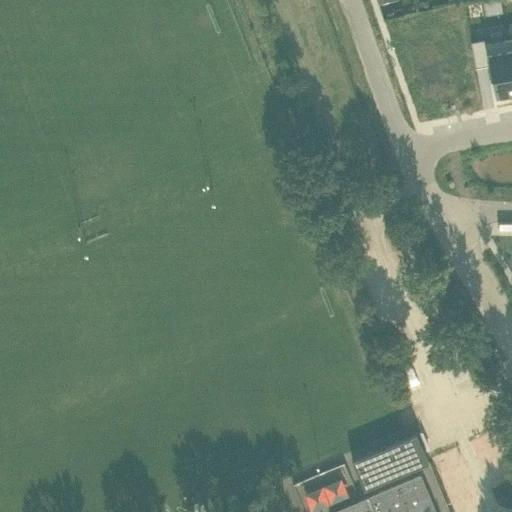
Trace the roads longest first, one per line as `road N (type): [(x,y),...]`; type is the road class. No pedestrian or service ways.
road 1 (unclassified): [(496,511),(376,238),(390,204),(429,191)]
road 2 (residential): [(409,160),(351,0)]
road 3 (residential): [(511,338),(440,210)]
